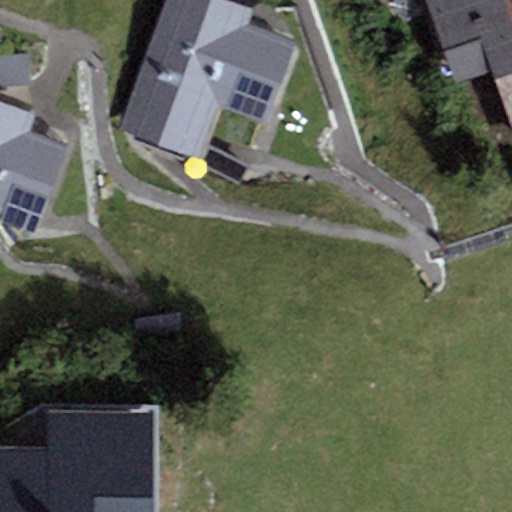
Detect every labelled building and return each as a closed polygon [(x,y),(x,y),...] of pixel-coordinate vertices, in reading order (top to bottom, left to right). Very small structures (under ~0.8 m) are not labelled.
[(239,11),(208,0),(174,0),(130,123),(191,144),(211,89),(255,106),(279,42),(234,26),(239,11)] [(511,0),(432,0),(458,71),(499,56),(511,92),(511,0)] [(0,82),(25,80),(23,55),(0,57),(0,82)] [(20,119),(0,111),(0,199),(27,210),(50,146),(15,134),(20,119)] [(0,511),(137,511),(137,432),(63,431),(63,453),(0,453),(0,511)]
